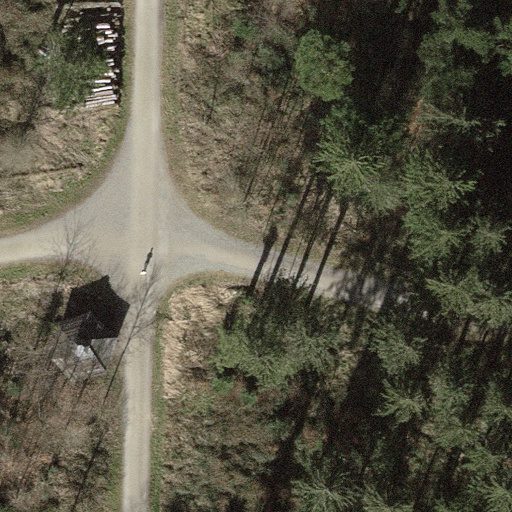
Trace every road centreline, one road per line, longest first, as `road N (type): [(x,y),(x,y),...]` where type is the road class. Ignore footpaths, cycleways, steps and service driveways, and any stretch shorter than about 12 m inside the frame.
road 1 (track): [(511,333),(139,233),(0,251)]
road 2 (track): [(149,0),(134,511)]
